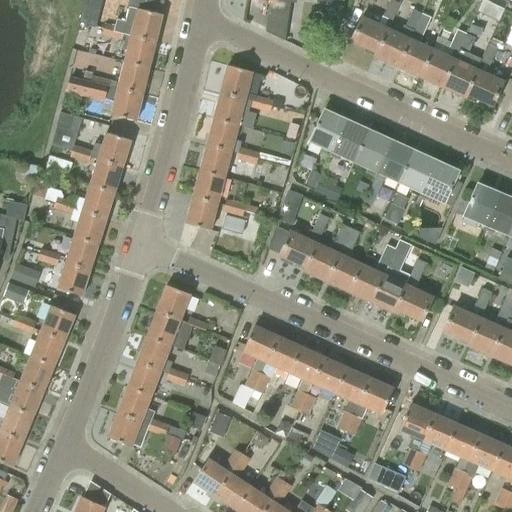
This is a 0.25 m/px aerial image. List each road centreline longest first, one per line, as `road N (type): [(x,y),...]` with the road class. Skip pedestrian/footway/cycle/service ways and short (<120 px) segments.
road 1 (residential): [(511,409),(144,243)]
road 2 (residential): [(511,161),(203,22)]
road 3 (residential): [(144,243),(203,22)]
road 4 (residential): [(67,448),(144,243)]
